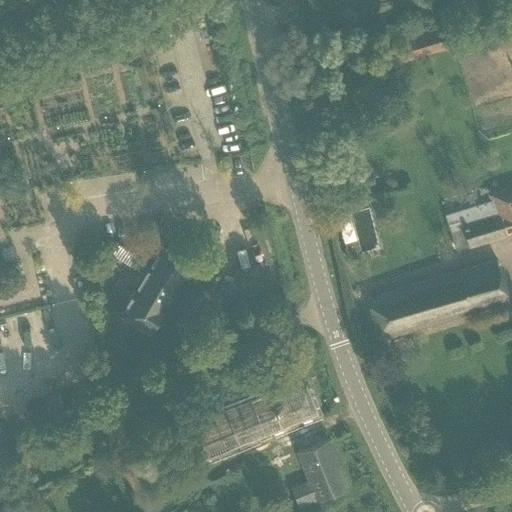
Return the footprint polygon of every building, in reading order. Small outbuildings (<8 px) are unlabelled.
[(445,22),(381,41),(386,62),(450,43),(445,22)] [(492,200),(445,215),(455,250),(470,246),(511,233),(511,187),(491,194),(492,200)] [(357,189),(340,194),(344,212),(362,207),(357,189)] [(120,315),(149,332),(189,265),(160,247),(120,315)] [(497,260),(386,293),(366,298),(379,339),(509,301),(497,260)] [(303,378),(180,427),(187,446),(194,463),(258,438),(260,443),(271,438),(269,434),(299,422),(318,414),(303,378)] [(308,479),(289,487),(297,507),(316,500),(329,495),(347,487),(328,439),(327,439),(309,446),(296,451),(308,479)]
